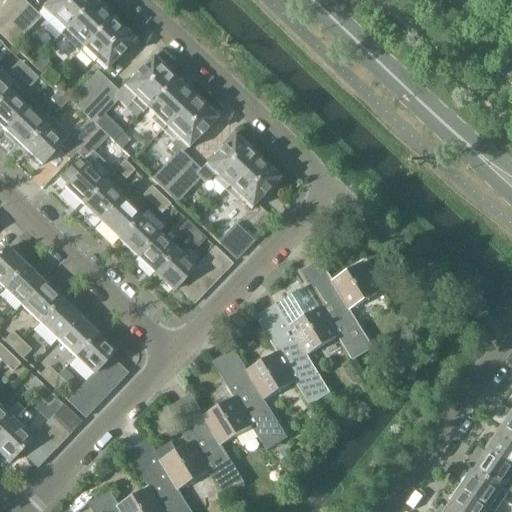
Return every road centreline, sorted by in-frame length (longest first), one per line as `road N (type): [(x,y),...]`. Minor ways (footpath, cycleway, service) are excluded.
road 1 (residential): [(140,0),(331,184),(174,352)]
road 2 (residential): [(174,352),(0,183)]
road 3 (residential): [(174,352),(22,511)]
road 4 (residential): [(389,511),(511,329)]
road 5 (track): [(511,122),(389,0)]
road 6 (tertiary): [(409,90),(511,196)]
road 7 (tertiary): [(409,90),(313,0)]
road 8 (tertiary): [(511,167),(409,90)]
